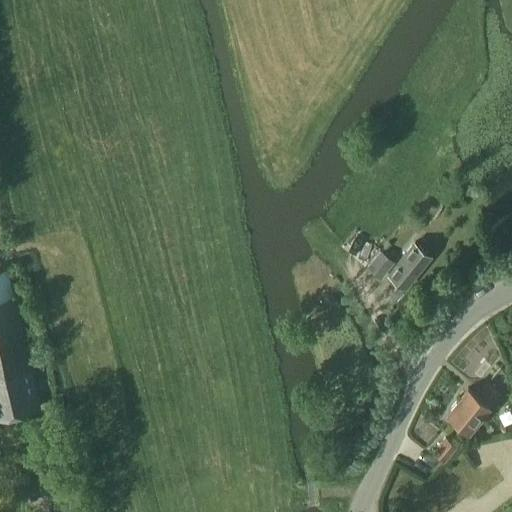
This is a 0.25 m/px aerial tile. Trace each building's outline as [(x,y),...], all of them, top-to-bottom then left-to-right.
[(428,255),(415,244),(390,274),(404,285),(428,255)] [(394,262),(380,251),(380,250),(367,267),(381,278),(394,262)] [(0,353),(0,354),(0,353),(0,341),(22,336),(22,334),(23,334),(15,296),(12,297),(6,272),(0,273),(0,353)] [(40,407),(23,334),(22,334),(22,336),(0,341),(0,353),(0,354),(3,366),(7,365),(18,412),(40,407)] [(0,416),(18,412),(7,365),(3,366),(0,354),(0,353),(0,416)] [(490,405),(489,405),(499,393),(486,382),(476,395),(468,388),(447,413),(469,431),(490,405)] [(445,462),(457,447),(446,437),(433,452),(445,462)]
